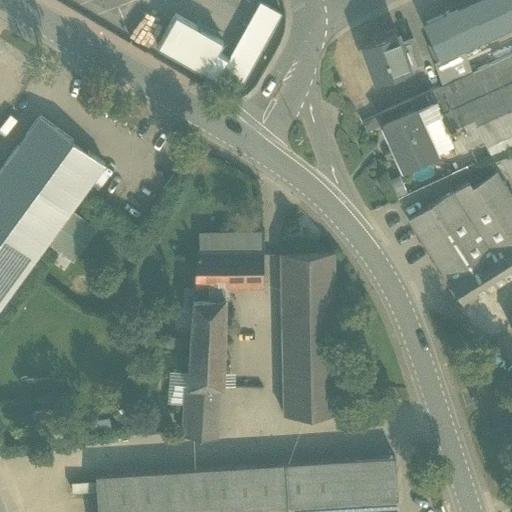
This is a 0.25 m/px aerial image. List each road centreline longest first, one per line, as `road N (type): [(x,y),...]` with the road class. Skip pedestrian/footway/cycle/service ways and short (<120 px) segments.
road 1 (tertiary): [(473,511),(395,300),(319,199)]
road 2 (tertiary): [(247,143),(4,0)]
road 3 (residential): [(319,199),(329,187),(327,166),(294,64)]
